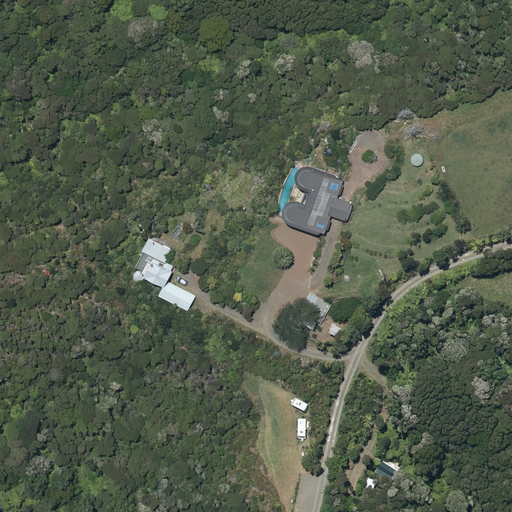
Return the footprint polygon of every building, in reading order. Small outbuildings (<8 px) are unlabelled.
[(326,233),(344,179),(312,169),(310,168),(308,168),(306,168),(304,169),(303,170),(302,171),(300,173),(300,175),(299,176),(299,178),(299,179),(300,181),(301,182),(302,184),(304,185),(305,185),(312,188),(306,206),(299,204),(297,203),(295,203),(294,203),(292,204),(291,205),(290,206),(288,207),(288,208),(287,209),(287,211),(286,213),(287,214),(287,216),(288,217),(289,219),(290,220),(291,220),(293,221),(326,233)] [(172,249),(151,237),(143,250),(156,257),(147,274),(165,285),(169,278),(175,268),(165,262),(172,249)] [(165,285),(160,293),(189,309),(197,295),(169,278),(165,285)] [(332,304),(310,292),(300,310),(322,323),(332,304)] [(317,322),(306,315),(301,323),(313,329),(317,322)] [(335,324),(330,333),(339,337),(343,329),(335,324)] [(386,458),(378,472),(394,482),(402,468),(386,458)]
